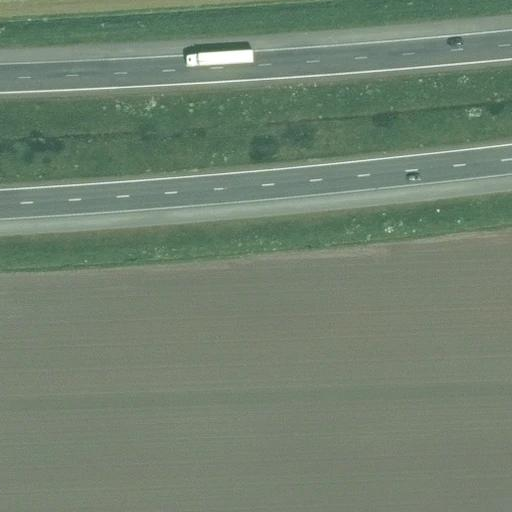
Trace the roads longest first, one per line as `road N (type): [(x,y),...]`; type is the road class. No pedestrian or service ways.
road 1 (motorway): [(0,206),(511,158)]
road 2 (motorway): [(511,42),(0,78)]
